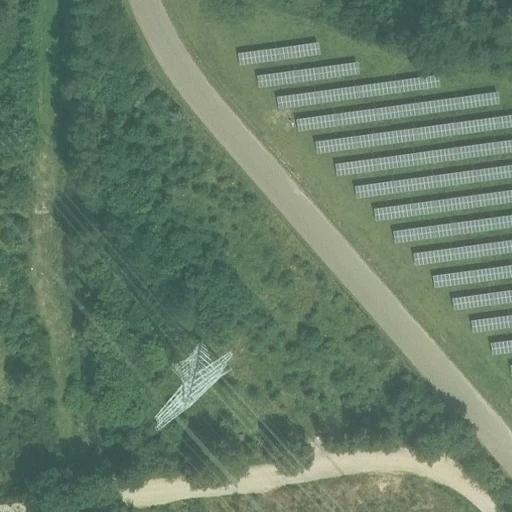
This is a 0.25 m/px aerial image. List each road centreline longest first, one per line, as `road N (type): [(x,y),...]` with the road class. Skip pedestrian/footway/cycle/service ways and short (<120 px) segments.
road 1 (track): [(91,500),(56,391),(40,274),(41,0)]
road 2 (track): [(493,511),(454,477),(387,461),(164,491)]
road 3 (track): [(164,491),(18,511)]
